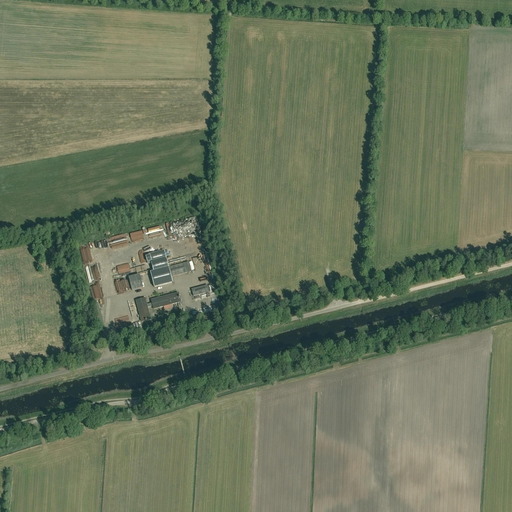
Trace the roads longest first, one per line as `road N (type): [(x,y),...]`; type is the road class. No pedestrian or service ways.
road 1 (unclassified): [(0,431),(511,302)]
road 2 (unclassified): [(363,301),(0,389)]
road 3 (track): [(511,263),(363,301)]
